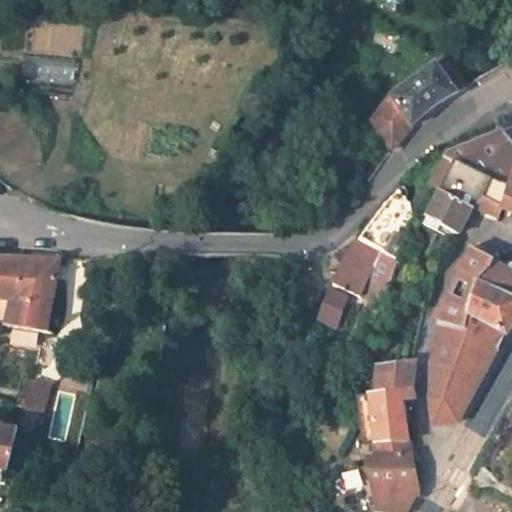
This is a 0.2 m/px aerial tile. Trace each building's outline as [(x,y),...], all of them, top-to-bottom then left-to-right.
[(463,86),(443,58),(433,66),(453,93),(463,86)] [(390,99),(371,123),(391,152),(412,126),(453,93),(433,66),(390,99)] [(238,113),(259,123),(269,102),(248,92),(238,113)] [(511,147),(499,132),(445,155),(430,188),(438,192),(471,208),(480,200),(504,210),(511,213),(511,147)] [(214,165),(219,153),(212,150),(206,162),(214,165)] [(412,223),(408,201),(399,191),(383,205),(357,241),(397,260),(406,240),(412,223)] [(424,219),(457,236),(465,220),(471,208),(438,192),(430,208),(424,219)] [(504,210),(480,200),(471,208),(500,219),(504,210)] [(357,241),(332,283),(360,296),(361,295),(381,304),(402,263),(397,260),(357,241)] [(457,274),(508,296),(511,288),(511,272),(501,266),(469,247),(457,274)] [(0,298),(10,300),(4,325),(44,332),(58,262),(0,258),(0,298)] [(433,346),(429,360),(429,369),(428,399),(431,426),(458,422),(491,360),(511,320),(511,298),(508,296),(457,274),(443,309),(437,325),(433,346)] [(329,288),(317,319),(337,330),(348,296),(329,288)] [(0,298),(0,324),(4,325),(10,300),(0,298)] [(414,361),(375,368),(374,396),(366,397),(372,447),(409,442),(406,420),(403,403),(413,401),(411,391),(414,361)] [(48,386),(31,381),(23,408),(41,412),(48,386)] [(372,447),(366,397),(358,399),(364,446),(372,447)] [(17,431),(0,428),(0,470),(7,471),(17,431)] [(366,460),(375,511),(406,511),(417,495),(413,470),(409,442),(372,447),(374,459),(366,460)]
